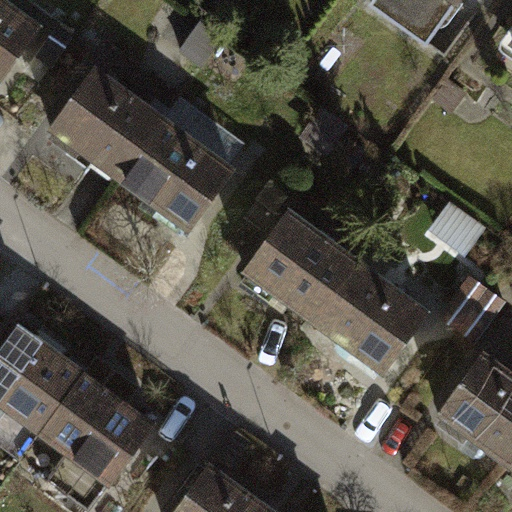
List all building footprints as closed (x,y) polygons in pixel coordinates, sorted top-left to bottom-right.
[(0,0),(0,102),(1,103),(50,36),(0,0)] [(389,0),(384,8),(443,50),(479,0),(389,0)] [(206,32),(188,58),(209,73),(227,47),(206,32)] [(106,69),(60,131),(102,161),(95,170),(118,186),(124,178),(130,182),(165,136),(176,120),(106,69)] [(456,84),(440,106),(459,120),(475,98),(456,84)] [(165,136),(130,182),(169,210),(162,220),(194,243),(246,171),(176,120),(165,136)] [(495,236),(460,211),(442,235),(477,260),(495,236)] [(302,216),(252,285),(283,307),(288,301),(323,327),(369,265),(302,216)] [(369,265),(323,327),(362,355),(357,362),(388,385),(439,316),(369,265)] [(496,291),(478,278),(443,325),(461,338),(471,325),(496,291)] [(471,325),(493,341),(511,314),(511,302),(496,291),(471,325)] [(25,327),(0,360),(0,411),(7,416),(12,409),(53,438),(96,379),(25,327)] [(511,368),(493,355),(440,427),(477,454),(484,445),(511,465),(511,368)] [(96,379),(53,438),(90,466),(84,474),(118,499),(168,431),(96,379)] [(283,511),(223,468),(190,511),(283,511)]
